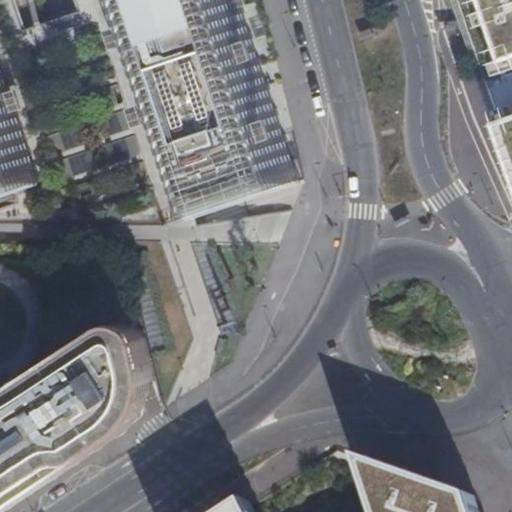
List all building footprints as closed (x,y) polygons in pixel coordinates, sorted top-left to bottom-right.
[(119,0),(192,220),(294,186),(232,0),(119,0)] [(511,0),(461,0),(511,167),(511,0)] [(0,180),(21,173),(0,111),(0,180)] [(0,511),(53,481),(143,414),(143,409),(135,387),(129,345),(126,335),(121,330),(114,332),(76,355),(58,372),(35,384),(4,391),(0,391),(0,511)] [(485,511),(482,503),(374,464),(389,511),(485,511)]
